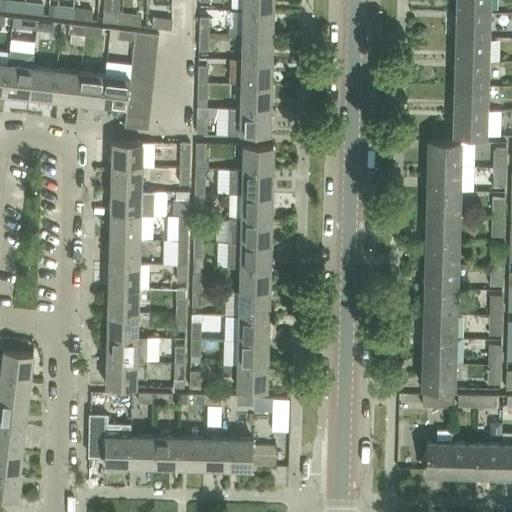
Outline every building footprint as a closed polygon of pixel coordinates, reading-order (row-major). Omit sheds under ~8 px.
[(17,0),(6,0),(5,9),(24,11),(25,1),(17,0)] [(104,0),(104,9),(120,10),(120,0),(104,0)] [(244,0),(244,9),(273,10),(273,0),(244,0)] [(457,0),(457,10),(490,11),(490,6),(489,0),(457,0)] [(25,1),(24,11),(43,13),(44,3),(25,1)] [(55,4),(54,14),(73,17),(74,7),(55,4)] [(74,7),(73,17),(92,19),(93,9),(74,7)] [(244,9),(243,33),(272,34),(273,10),(244,9)] [(104,10),(103,20),(122,22),(123,12),(104,10)] [(457,10),(456,35),(489,35),(490,11),(457,10)] [(123,12),(122,22),(141,25),(142,15),(123,12)] [(199,15),(199,32),(209,32),(209,15),(199,15)] [(152,26),(159,27),(170,28),(171,18),(153,16),(152,26)] [(21,17),(20,26),(36,28),(38,19),(21,17)] [(38,19),(36,28),(53,30),(54,21),(38,19)] [(69,22),(68,32),(85,34),(86,24),(69,22)] [(86,24),(85,34),(102,36),(103,26),(86,24)] [(119,28),(118,38),(134,40),(135,30),(119,28)] [(134,40),(134,42),(157,44),(159,33),(135,30),(134,40)] [(209,32),(199,32),(198,48),(208,49),(209,32)] [(243,33),(243,57),(272,58),(272,34),(243,33)] [(456,35),(456,59),(488,60),(489,35),(456,35)] [(134,42),(132,54),(156,56),(157,44),(134,42)] [(4,92),(28,94),(32,65),(33,53),(9,50),(8,62),(4,92)] [(131,63),(131,65),(155,68),(156,56),(132,54),(131,63)] [(243,57),(242,82),(271,83),(272,58),(243,57)] [(456,59),(455,84),(488,84),(488,60),(456,59)] [(104,74),(101,103),(127,106),(127,101),(129,89),(130,77),(131,65),(131,63),(106,60),(104,74)] [(198,64),(197,81),(207,81),(208,64),(198,64)] [(28,94),(53,97),(56,68),(32,65),(28,94)] [(131,65),(130,77),(153,80),(155,68),(131,65)] [(53,97),(77,100),(80,71),(56,68),(53,97)] [(77,100),(101,103),(104,74),(80,71),(77,100)] [(130,77),(129,89),(152,92),(153,80),(130,77)] [(207,81),(197,81),(197,97),(207,98),(207,81)] [(242,82),(241,106),(271,107),(271,83),(242,82)] [(455,84),(454,108),(487,109),(488,84),(455,84)] [(129,89),(127,101),(151,103),(152,92),(129,89)] [(127,101),(127,106),(126,113),(150,115),(151,103),(127,101)] [(231,106),(230,133),(242,133),(242,131),(270,132),(271,107),(241,106),(231,106)] [(487,109),(454,108),(454,133),(486,134),(487,109)] [(150,115),(126,113),(124,124),(148,127),(150,115)] [(196,130),(206,131),(206,114),(197,113),(196,130)] [(429,138),(428,163),(460,164),(475,164),(476,140),(460,139),(460,138),(449,138),(429,138)] [(112,140),(112,165),(141,165),(142,140),(112,140)] [(205,141),(196,141),(195,158),(205,158),(205,141)] [(243,163),(243,168),(272,168),(273,144),(243,143),(243,163)] [(495,146),(495,165),(507,165),(507,146),(495,146)] [(180,150),(179,166),(189,166),(189,150),(180,150)] [(428,163),(427,188),(459,188),(475,189),(475,164),(460,164),(428,163)] [(112,165),(111,189),(141,190),(141,165),(112,165)] [(495,165),(494,185),(506,185),(507,165),(495,165)] [(189,166),(179,166),(179,183),(188,183),(189,166)] [(230,167),(229,192),(242,192),(272,193),(272,168),(243,168),(230,167)] [(195,178),(195,191),(205,191),(205,178),(205,174),(195,174),(195,178)] [(427,188),(427,212),(458,213),(459,188),(427,188)] [(111,189),(111,213),(150,214),(153,214),(154,190),(141,190),(111,189)] [(195,191),(195,207),(205,207),(205,191),(195,191)] [(242,192),(242,216),(271,217),(272,193),(242,192)] [(494,195),(493,214),(505,214),(505,196),(494,195)] [(173,198),(173,215),(178,215),(189,215),(189,198),(178,198),(178,199),(173,198)] [(427,212),(426,237),(458,238),(458,213),(427,212)] [(111,213),(110,238),(139,238),(148,238),(150,238),(153,239),(153,214),(150,214),(111,213)] [(493,214),(493,235),(505,235),(505,214),(493,214)] [(189,215),(178,215),(177,239),(188,239),(189,215)] [(242,216),(230,216),(229,240),(271,241),(271,217),(242,216)] [(195,223),(194,240),(204,240),(204,223),(195,223)] [(426,237),(425,262),(457,263),(458,238),(426,237)] [(110,238),(110,262),(139,263),(139,238),(110,238)] [(194,240),(194,256),(204,256),(204,240),(194,240)] [(227,265),(240,265),(270,266),(271,241),(229,240),(228,240),(227,265)] [(492,245),(492,264),(504,264),(504,245),(492,245)] [(178,246),(178,263),(188,264),(188,247),(178,246)] [(110,262),(109,286),(137,287),(138,287),(148,287),(149,263),(139,263),(110,262)] [(425,262),(425,287),(456,287),(457,263),(425,262)] [(178,263),(177,280),(187,280),(188,264),(178,263)] [(492,264),(492,284),(504,284),(504,264),(492,264)] [(240,265),(240,289),(269,290),(270,266),(240,265)] [(193,272),(193,288),(203,289),(203,272),(193,272)] [(109,286),(108,311),(138,311),(138,287),(109,286)] [(425,287),(424,311),(456,312),(456,287),(425,287)] [(193,288),(192,305),(202,305),(203,289),(193,288)] [(240,289),(239,314),(269,315),(269,290),(240,289)] [(491,294),(491,313),(503,313),(503,295),(491,294)] [(176,295),(175,312),(186,312),(187,296),(176,295)] [(108,311),(108,335),(137,335),(138,311),(108,311)] [(424,311),(423,336),(455,337),(456,312),(424,311)] [(175,312),(175,329),(186,329),(186,312),(175,312)] [(225,313),(224,338),(239,338),(268,339),(269,315),(239,314),(225,313)] [(491,313),(490,333),(502,334),(503,313),(491,313)] [(191,320),(191,337),(201,338),(202,321),(191,320)] [(108,335),(107,359),(137,360),(147,360),(147,336),(137,335),(108,335)] [(423,336),(423,361),(455,362),(455,337),(423,336)] [(191,337),(190,354),(201,354),(201,338),(191,337)] [(239,338),(238,362),(268,363),(268,339),(239,338)] [(175,344),(174,362),(185,362),(186,344),(175,344)] [(490,344),(489,363),(501,363),(502,344),(490,344)] [(4,348),(2,373),(31,376),(33,352),(4,348)] [(137,360),(107,359),(107,384),(136,385),(137,360)] [(455,362),(423,361),(422,386),(454,387),(455,362)] [(185,362),(174,362),(173,385),(185,385),(185,362)] [(268,363),(238,362),(238,363),(238,374),(237,387),(267,388),(268,363)] [(218,363),(218,374),(238,374),(238,363),(218,363)] [(489,363),(489,382),(501,383),(501,363),(489,363)] [(190,370),(189,386),(200,386),(200,371),(190,370)] [(2,373),(0,386),(0,397),(28,401),(31,376),(2,373)] [(139,391),(139,401),(156,401),(157,391),(139,391)] [(157,391),(156,401),(172,402),(172,392),(157,391)] [(188,392),(188,402),(205,403),(205,393),(188,392)] [(421,404),(451,405),(452,393),(422,392),(421,404)] [(459,392),(459,403),(478,404),(478,393),(459,392)] [(205,393),(205,403),(221,403),(222,393),(221,393),(220,393),(205,393)] [(237,403),(254,404),(254,394),(237,393),(237,403)] [(478,393),(478,404),(498,405),(499,394),(478,393)] [(0,397),(0,421),(25,425),(28,401),(0,397)] [(273,397),(272,429),(288,430),(289,398),(273,397)] [(208,404),(207,423),(221,423),(221,404),(208,404)] [(90,412),(89,454),(105,454),(104,462),(104,468),(119,469),(119,463),(129,463),(130,434),(131,434),(131,423),(107,423),(107,413),(90,412)] [(0,421),(0,446),(22,449),(25,425),(0,421)] [(426,471),(451,472),(452,440),(452,429),(437,428),(436,440),(427,440),(426,471)] [(129,463),(154,464),(154,435),(130,434),(129,463)] [(154,464),(178,464),(179,435),(154,435),(154,464)] [(178,464),(202,465),(203,436),(179,435),(178,464)] [(202,465),(227,465),(227,436),(203,436),(202,465)] [(227,436),(227,465),(252,466),(252,437),(227,436)] [(451,472),(476,472),(476,441),(452,440),(451,472)] [(476,472),(500,473),(501,442),(476,441),(476,472)] [(500,473),(511,473),(511,442),(501,442),(500,473)] [(253,443),(253,463),(276,464),(277,443),(253,443)] [(0,446),(0,470),(20,473),(22,449),(0,446)] [(17,498),(20,473),(0,470),(0,511),(4,509),(5,496),(17,498)]
